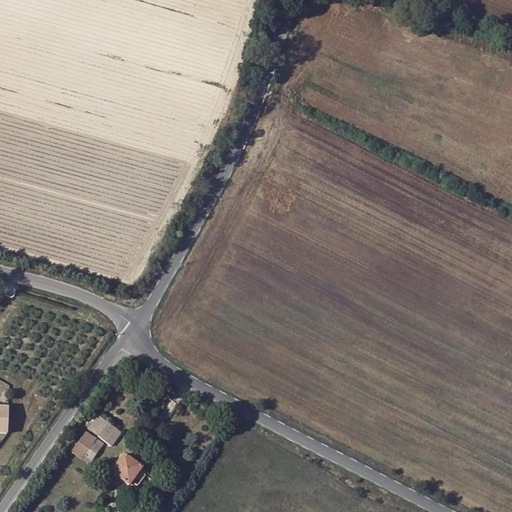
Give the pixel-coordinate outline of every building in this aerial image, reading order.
[(8,407),(0,406),(0,433),(7,434),(8,407)] [(93,435),(106,444),(115,431),(102,422),(94,415),(85,429),(93,435)] [(93,441),(82,433),(69,451),(80,459),(93,441)] [(94,439),(93,441),(80,459),(79,459),(86,464),(101,444),(94,439)] [(141,466),(122,453),(109,473),(128,485),(129,483),(136,488),(146,472),(139,467),(141,466)]
